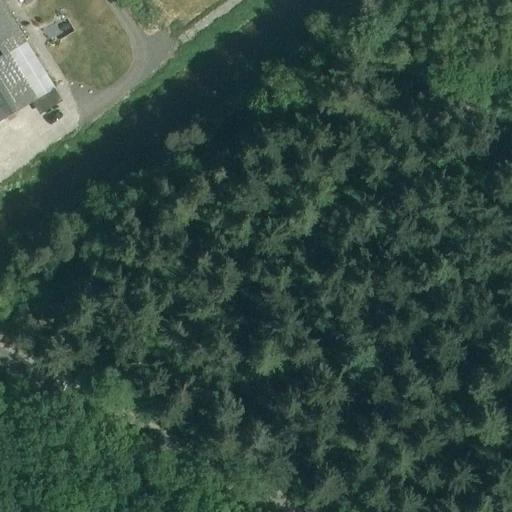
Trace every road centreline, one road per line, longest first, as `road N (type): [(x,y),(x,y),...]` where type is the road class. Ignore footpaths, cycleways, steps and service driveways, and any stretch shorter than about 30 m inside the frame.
road 1 (track): [(0,257),(346,0)]
road 2 (unclassified): [(292,511),(0,354)]
